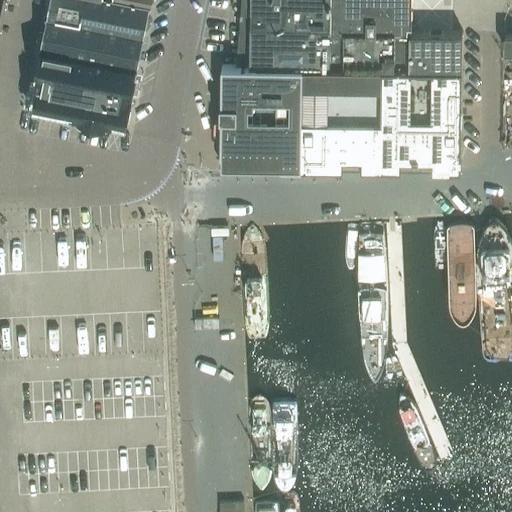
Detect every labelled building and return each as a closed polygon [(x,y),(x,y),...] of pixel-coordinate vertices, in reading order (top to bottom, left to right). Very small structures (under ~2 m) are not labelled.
[(144,0),(48,0),(46,13),(143,32),(150,1),(144,0)] [(301,65),(329,66),(330,0),(246,0),(246,5),(245,5),(245,25),(246,25),(246,44),(250,44),(250,64),(250,65),(287,65),(301,65)] [(330,0),(329,66),(381,66),(409,66),(409,31),(409,0),(330,0)] [(457,0),(457,13),(470,12),(469,0),(457,0)] [(46,13),(40,43),(137,62),(143,32),(46,13)] [(409,31),(409,66),(461,67),(461,31),(409,31)] [(40,43),(28,104),(76,114),(75,117),(107,123),(107,120),(125,124),(137,62),(40,43)] [(222,64),(220,164),(221,164),(301,165),(301,65),(287,65),(250,65),(250,64),(222,64)] [(329,66),(301,65),(301,165),(381,166),(381,66),(329,66)] [(409,66),(381,66),(381,166),(460,167),(461,67),(409,66)]
